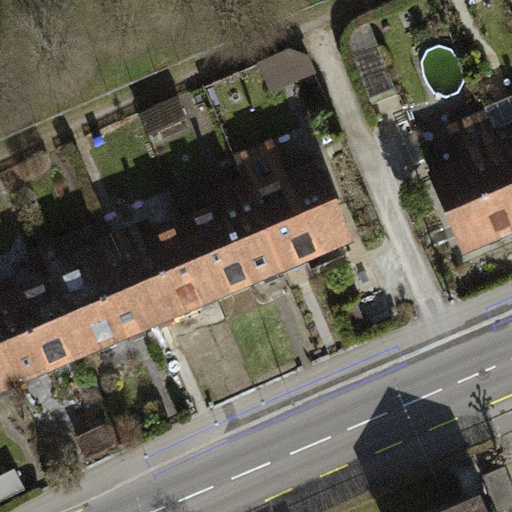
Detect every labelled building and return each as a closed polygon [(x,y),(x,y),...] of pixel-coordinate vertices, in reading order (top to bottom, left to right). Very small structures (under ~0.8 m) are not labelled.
[(148,120),(159,148),(199,131),(187,103),(148,120)] [(471,261),(511,243),(511,169),(504,151),(489,116),(455,131),(470,166),(436,180),(471,261)] [(323,162),(255,191),(293,278),(360,249),(323,162)] [(255,191),(188,220),(225,307),(293,278),(255,191)] [(188,220),(120,249),(158,336),(225,307),(188,220)] [(44,259),(53,278),(91,365),(158,336),(120,249),(92,261),(84,242),(44,259)] [(53,278),(0,301),(0,340),(23,394),(91,365),(53,278)] [(0,340),(0,404),(23,394),(0,340)] [(17,471),(0,478),(0,501),(26,489),(17,471)] [(472,511),(500,511),(496,502),(472,511)]
